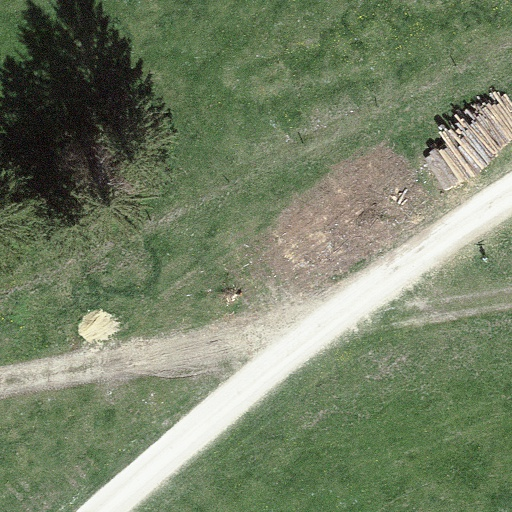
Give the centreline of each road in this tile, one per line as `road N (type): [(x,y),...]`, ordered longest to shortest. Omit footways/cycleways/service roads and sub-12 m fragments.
road 1 (track): [(0,381),(334,316)]
road 2 (track): [(334,316),(104,511)]
road 3 (track): [(511,191),(334,316)]
road 4 (track): [(334,316),(511,289)]
